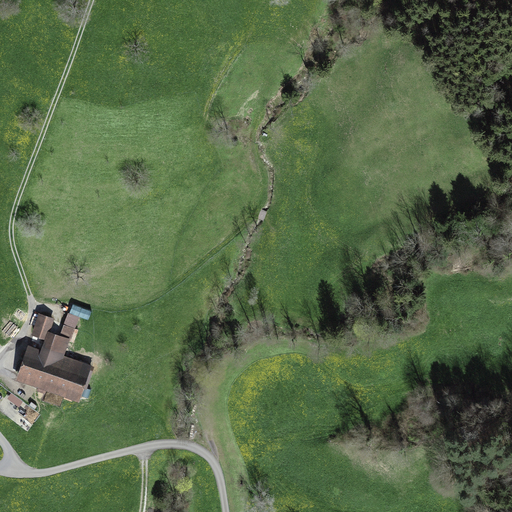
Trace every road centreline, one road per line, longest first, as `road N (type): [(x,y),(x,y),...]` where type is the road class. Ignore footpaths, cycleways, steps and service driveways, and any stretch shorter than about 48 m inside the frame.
road 1 (track): [(27,329),(30,303),(10,241),(15,204),(91,0)]
road 2 (track): [(248,221),(160,294),(119,310),(30,303)]
